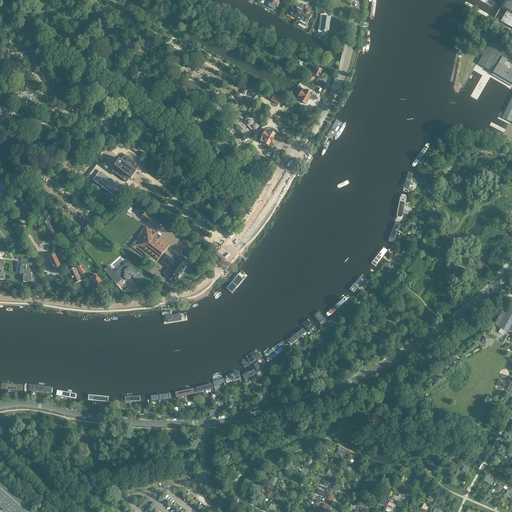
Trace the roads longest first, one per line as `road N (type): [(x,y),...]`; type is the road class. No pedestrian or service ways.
road 1 (unclassified): [(0,407),(31,404),(147,423),(271,411),(399,355),(511,265)]
road 2 (unclassified): [(0,297),(107,306),(166,299),(208,280),(279,188),(326,108),(346,62),(357,0)]
